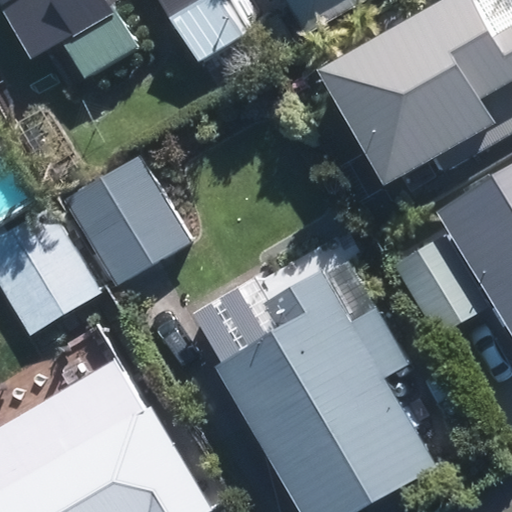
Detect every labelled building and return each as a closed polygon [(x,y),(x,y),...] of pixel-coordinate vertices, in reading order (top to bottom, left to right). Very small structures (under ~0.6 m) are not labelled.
[(3,0),(33,49),(64,30),(87,69),(139,38),(117,0),(167,0),(199,54),(248,25),(233,0),(3,0)] [(290,0),(308,29),(358,0),(290,0)] [(457,188),(441,198),(511,315),(511,124),(444,166),(457,188)] [(122,282),(195,238),(143,150),(69,195),(122,282)] [(108,290),(54,203),(0,236),(0,277),(36,335),(108,290)] [(437,326),(491,294),(447,219),(393,251),(437,326)] [(415,411),(326,257),(266,291),(281,317),(217,354),(283,466),(312,451),(324,472),(370,444),(367,438),(415,411)] [(186,403),(130,299),(80,326),(136,430),(186,403)] [(0,467),(0,511),(126,511),(124,508),(150,494),(100,408),(0,467)]
